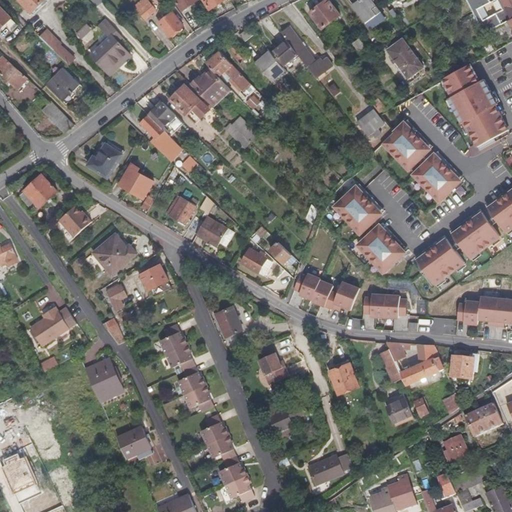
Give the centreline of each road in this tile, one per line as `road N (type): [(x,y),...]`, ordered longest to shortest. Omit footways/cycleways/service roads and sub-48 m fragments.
road 1 (residential): [(47,154),(83,185),(312,322),(356,334),(511,347)]
road 2 (residential): [(275,0),(197,43),(47,154)]
road 3 (unknown): [(118,102),(36,7)]
